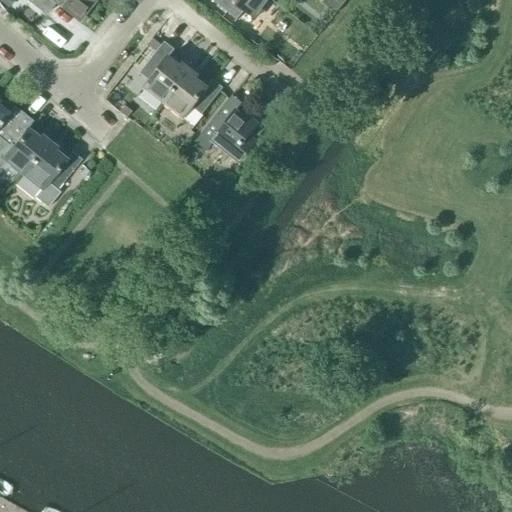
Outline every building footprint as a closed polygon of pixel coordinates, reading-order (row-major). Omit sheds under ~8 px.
[(0,0),(0,2),(8,8),(14,0),(0,0)] [(77,23),(91,5),(84,0),(29,0),(47,14),(54,4),(77,23)] [(255,19),(269,0),(211,0),(237,20),(244,10),(255,19)] [(165,42),(140,73),(149,81),(144,87),(164,103),(190,70),(182,63),(180,66),(168,57),(174,50),(165,42)] [(190,70),(164,103),(184,118),(192,108),(202,115),(223,88),(213,81),(207,88),(196,79),(198,76),(190,70)] [(247,120),(236,111),(242,103),(232,96),(211,123),(195,143),(207,152),(214,142),(232,156),(240,163),(257,140),(250,134),(258,123),(250,117),(247,120)] [(0,142),(23,114),(13,106),(7,114),(0,107),(0,142)] [(22,174),(48,142),(40,135),(38,138),(26,129),(32,122),(23,114),(0,142),(0,167),(5,161),(22,174)] [(48,142),(22,174),(42,190),(50,180),(59,187),(81,160),(71,152),(65,160),(54,151),(56,148),(48,142)]
